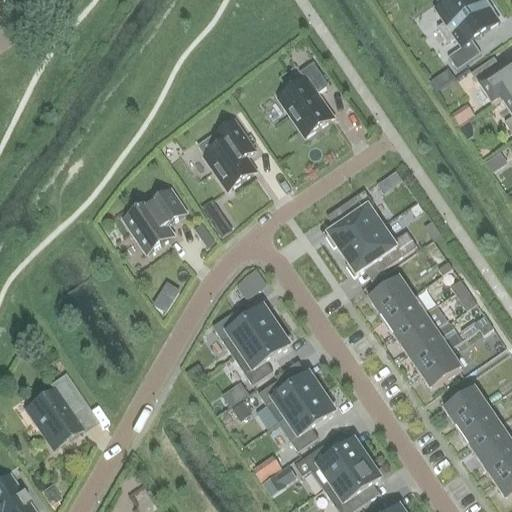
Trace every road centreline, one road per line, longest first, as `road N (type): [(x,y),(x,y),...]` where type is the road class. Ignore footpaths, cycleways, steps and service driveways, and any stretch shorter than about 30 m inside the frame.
road 1 (residential): [(443,511),(254,239)]
road 2 (residential): [(82,511),(228,256),(254,239)]
road 3 (residential): [(254,239),(397,138)]
